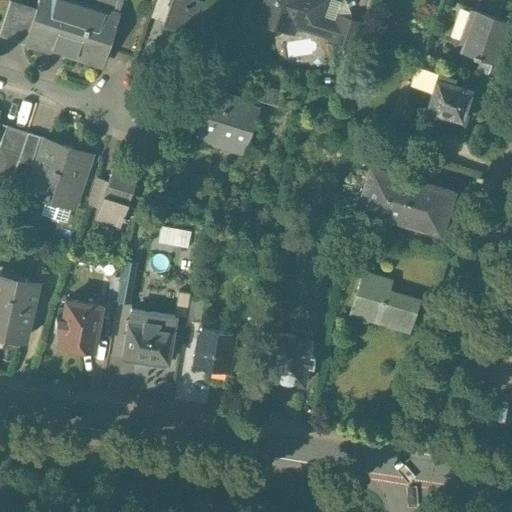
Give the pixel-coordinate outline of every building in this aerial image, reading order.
[(96,0),(94,10),(62,0),(39,0),(34,16),(25,43),(48,51),(48,52),(62,56),(63,53),(101,66),(122,0),(96,0)] [(204,6),(186,0),(171,0),(162,28),(163,29),(164,24),(200,36),(199,41),(200,41),(207,20),(200,18),(204,6)] [(262,0),(263,0),(259,14),(268,18),(265,27),(288,35),(291,26),(306,31),(310,19),(319,23),(326,3),(318,0),(262,0)] [(506,0),(480,0),(477,12),(500,20),(506,0)] [(34,16),(8,7),(0,31),(0,37),(24,46),(25,43),(34,16)] [(477,12),(471,11),(460,44),(476,49),(474,56),(473,56),(473,58),(479,60),(479,59),(493,64),(507,22),(500,20),(477,12)] [(363,26),(339,18),(330,43),(354,51),(363,26)] [(454,80),(439,75),(428,111),(453,119),(452,123),(459,126),(466,122),(468,114),(463,113),(470,92),(452,87),(454,80)] [(281,93),(255,85),(250,99),(276,108),(281,93)] [(230,99),(211,92),(195,141),(214,147),(216,141),(245,150),(258,112),(229,103),(230,99)] [(27,133),(6,126),(0,145),(0,149),(19,156),(27,133)] [(444,150),(447,139),(421,130),(417,142),(424,144),(444,150)] [(19,156),(18,162),(31,166),(40,138),(27,133),(19,156)] [(378,144),(355,136),(350,152),(373,159),(378,144)] [(90,155),(44,139),(27,192),(46,199),(42,211),(44,215),(63,221),(67,219),(71,207),(73,208),(90,155)] [(444,150),(424,144),(420,155),(440,161),(444,150)] [(19,156),(0,149),(0,175),(12,179),(18,162),(19,156)] [(98,207),(95,218),(119,227),(122,218),(124,219),(125,216),(123,215),(140,166),(115,158),(107,180),(98,207)] [(452,193),(370,167),(357,208),(439,234),(452,193)] [(96,177),(87,203),(98,207),(107,180),(96,177)] [(159,225),(158,241),(189,244),(191,227),(159,225)] [(71,248),(45,243),(40,269),(63,274),(71,248)] [(137,262),(124,259),(121,275),(116,301),(129,303),(137,262)] [(390,279),(363,271),(351,312),(408,330),(418,296),(416,296),(415,298),(387,290),(390,279)] [(121,275),(108,273),(103,298),(116,301),(121,275)] [(36,284),(0,275),(0,333),(24,339),(36,284)] [(203,300),(189,298),(185,321),(199,323),(203,300)] [(101,305),(65,299),(62,317),(55,316),(53,328),(60,329),(58,344),(93,350),(101,305)] [(158,321),(144,319),(146,311),(130,308),(122,354),(124,354),(123,360),(140,363),(141,357),(165,361),(170,330),(157,328),(158,321)] [(233,333),(201,328),(195,365),(227,370),(233,333)] [(296,338),(273,334),(266,377),(287,380),(286,382),(289,384),(291,385),(295,386),(299,385),(301,384),(301,383),(303,383),(305,366),(311,367),(313,356),(307,355),(310,334),(297,332),(296,338)]
